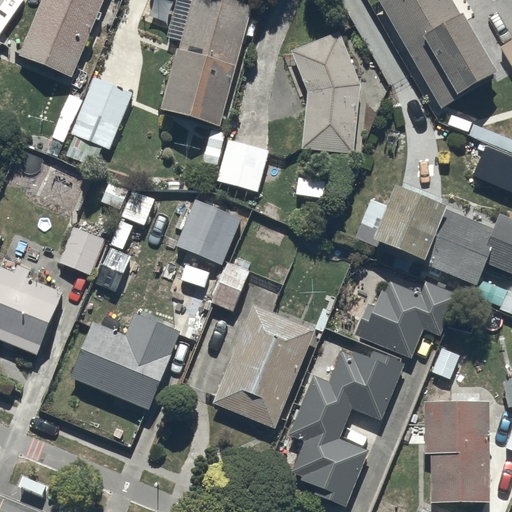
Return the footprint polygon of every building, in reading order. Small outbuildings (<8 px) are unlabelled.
[(43,4),(18,63),(72,85),(106,0),(40,0),(40,2),(43,4)] [(250,11),(205,0),(194,0),(194,1),(190,0),(177,0),(167,44),(179,47),(160,124),(210,136),(203,167),(217,170),(224,139),(219,137),(243,39),(251,41),(254,27),(247,25),(250,11)] [(445,0),(387,0),(378,6),(442,117),(455,110),(457,112),(497,89),(445,0)] [(339,41),(292,60),(307,101),(302,157),(353,162),(360,93),(339,41)] [(511,48),(501,55),(511,74),(511,48)] [(132,98),(95,82),(70,140),(74,142),(64,163),(92,175),(101,153),(107,156),(132,98)] [(511,144),(472,128),(467,140),(469,140),(469,142),(511,158),(511,144)] [(228,144),(216,187),(256,199),(269,156),(228,144)] [(511,177),(510,177),(503,194),(511,197),(511,177)] [(439,218),(395,199),(371,254),(423,276),(426,271),(477,293),(474,301),(499,312),(507,293),(482,282),(486,272),(511,282),(511,226),(500,222),(493,237),(441,214),(439,218)] [(196,202),(175,254),(222,273),(243,221),(196,202)] [(72,229),(57,269),(89,281),(105,242),(72,229)] [(227,269),(211,309),(233,318),(249,278),(227,269)] [(0,347),(36,362),(62,301),(27,286),(30,277),(16,271),(13,279),(0,273),(0,347)] [(411,365),(422,337),(438,343),(455,302),(424,290),(419,301),(390,289),(386,300),(381,298),(375,313),(367,310),(354,343),(411,365)] [(250,314),(212,411),(275,436),(313,338),(250,314)] [(178,340),(135,323),(127,343),(93,329),(70,387),(146,417),(178,340)] [(287,442),(303,449),(290,480),(301,485),(299,489),(315,496),(313,502),(336,511),(343,511),(367,457),(339,445),(352,415),(380,427),(404,370),(375,358),(372,366),(355,359),(353,364),(340,358),(327,387),(313,382),(287,442)] [(511,382),(502,385),(507,411),(511,409),(511,382)] [(487,411),(423,411),(424,463),(429,463),(429,511),(436,511),(489,511),(487,411)]
